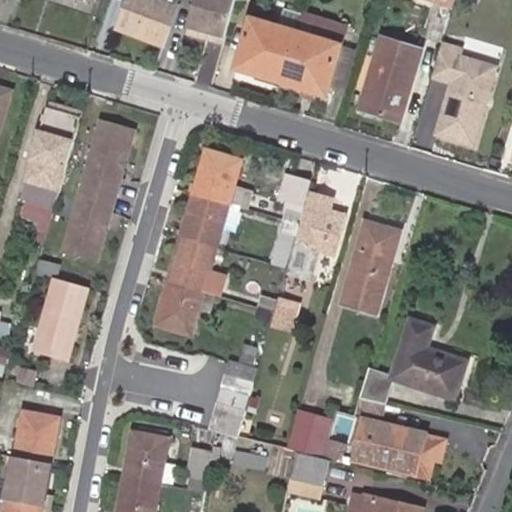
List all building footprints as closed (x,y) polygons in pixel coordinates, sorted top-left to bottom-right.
[(162,50),(180,0),(133,0),(121,35),(162,50)] [(224,43),(236,0),(196,0),(189,27),(208,33),(206,38),(224,43)] [(236,68),(282,82),(296,33),(302,15),(303,12),(286,7),(279,27),(251,19),(236,68)] [(302,15),(296,33),(338,45),(344,29),(302,15)] [(189,27),(187,33),(206,38),(208,33),(189,27)] [(296,33),(282,82),(325,95),(330,78),(341,46),(338,45),(296,33)] [(384,37),(361,107),(398,119),(420,49),(384,37)] [(451,82),(436,134),(472,145),(496,66),(459,55),(461,48),(441,42),(431,77),(451,82)] [(361,51),(341,46),(330,78),(350,84),(361,51)] [(50,107),(81,115),(83,110),(51,102),(50,107)] [(81,115),(50,107),(23,201),(55,210),(61,188),(81,115)] [(101,121),(63,253),(96,262),(111,209),(107,208),(114,181),(120,183),(134,130),(101,121)] [(207,151),(194,196),(230,206),(237,183),(243,161),(207,151)] [(301,215),(311,181),(297,177),(287,210),(301,215)] [(237,183),(230,206),(240,208),(243,209),(249,186),(237,183)] [(312,192),(295,256),(292,272),(309,277),(313,261),(319,240),(330,198),(312,192)] [(230,206),(194,196),(182,239),(217,249),(230,206)] [(341,201),(330,198),(319,240),(328,243),(341,201)] [(240,208),(230,206),(226,220),(236,222),(240,208)] [(298,226),(301,215),(287,210),(286,210),(283,221),(298,226)] [(295,234),(298,226),(283,221),(280,230),(275,252),(289,257),(295,234)] [(363,224),(338,304),(374,315),(390,263),(383,261),(392,232),(363,224)] [(398,233),(392,232),(383,261),(390,263),(398,233)] [(217,249),(182,239),(170,283),(205,293),(220,297),(227,276),(211,271),(217,249)] [(91,286),(56,277),(35,349),(71,359),(91,286)] [(205,293),(170,283),(159,322),(194,332),(201,308),(205,293)] [(205,293),(201,308),(211,311),(216,296),(205,293)] [(273,312),(277,300),(263,295),(259,308),(273,312)] [(302,303),(278,296),(271,324),(294,331),(302,303)] [(271,321),(273,312),(259,308),(257,317),(271,321)] [(440,394),(452,358),(424,350),(432,329),(410,323),(391,377),(390,379),(393,380),(440,394)] [(246,343),(241,363),(254,367),(260,348),(246,343)] [(466,362),(452,358),(440,394),(454,399),(466,362)] [(257,368),(229,360),(226,374),(253,382),(257,368)] [(37,367),(12,361),(6,381),(33,387),(37,367)] [(390,379),(391,377),(367,371),(357,400),(384,406),(393,380),(390,379)] [(253,382),(226,374),(222,386),(250,394),(253,382)] [(218,400),(246,408),(250,394),(222,386),(218,400)] [(215,414),(242,422),(246,408),(218,400),(215,414)] [(384,406),(357,400),(355,408),(382,415),(384,406)] [(25,411),(16,456),(51,462),(59,417),(25,411)] [(297,412),(287,448),(295,450),(302,452),(321,456),(332,421),(314,416),(297,412)] [(210,428),(217,430),(235,436),(238,437),(242,422),(215,414),(210,428)] [(425,434),(364,420),(355,459),(416,473),(416,472),(420,454),(425,434)] [(339,457),(348,426),(335,422),(325,454),(339,457)] [(134,432),(126,477),(162,484),(171,439),(134,432)] [(270,458),(239,451),(239,453),(236,465),(267,471),(269,464),(270,458)] [(188,489),(205,492),(212,454),(192,452),(188,489)] [(295,477),(324,485),(324,484),(328,462),(299,454),(295,473),(295,477)] [(420,454),(416,472),(430,475),(435,458),(420,454)] [(51,462),(16,456),(8,500),(43,506),(51,462)] [(156,511),(162,484),(126,477),(119,511),(156,511)] [(324,485),(295,477),(292,491),(323,498),(324,485)] [(418,511),(419,511),(365,499),(354,496),(350,511),(418,511)] [(42,511),(43,506),(8,500),(5,511),(42,511)]
